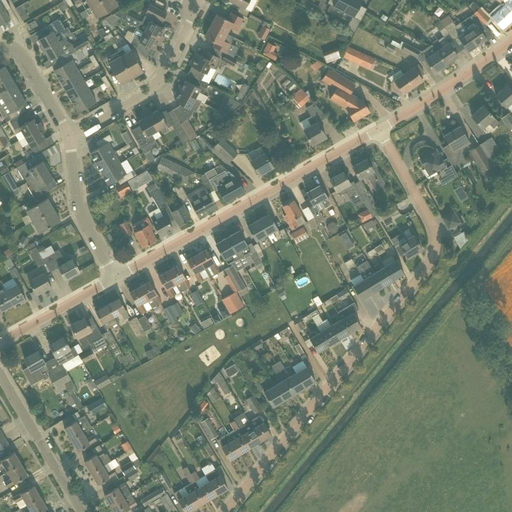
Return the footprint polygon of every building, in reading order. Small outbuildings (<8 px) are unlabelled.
[(11,8),(5,0),(0,0),(0,25),(10,19),(5,11),(11,8)] [(83,5),(86,10),(89,15),(93,13),(96,18),(118,5),(114,0),(85,0),(87,2),(83,5)] [(228,0),(244,8),(248,0),(228,0)] [(343,12),(349,0),(328,0),(327,3),(343,12)] [(360,5),(362,0),(349,0),(343,12),(360,21),(367,9),(360,5)] [(511,20),(511,0),(496,0),(502,6),(491,15),(503,29),(511,20)] [(472,1),(467,6),(473,12),(478,7),(472,1)] [(26,8),(24,4),(17,7),(20,12),(26,8)] [(319,14),(328,19),(329,16),(324,13),(325,12),(323,11),(327,5),(324,4),(319,14)] [(144,31),(162,41),(164,36),(161,34),(164,29),(160,26),(167,14),(150,5),(146,12),(142,21),(140,20),(137,27),(144,31)] [(474,14),(483,24),(490,18),(479,7),(473,13),(474,14)] [(128,10),(127,9),(123,9),(113,14),(123,20),(128,10)] [(217,14),(210,25),(226,34),(230,27),(237,31),(244,19),(231,12),(227,19),(217,14)] [(485,27),(483,24),(474,14),(462,22),(467,30),(477,45),(486,39),(480,30),(485,27)] [(462,21),(456,25),(448,15),(440,20),(445,27),(452,38),(453,40),(458,37),(468,51),(477,45),(467,30),(462,22),(462,21)] [(38,26),(35,20),(27,24),(31,30),(38,26)] [(65,37),(71,33),(67,27),(63,30),(62,33),(60,34),(55,25),(52,27),(50,24),(38,31),(41,38),(38,40),(41,46),(40,47),(42,50),(65,37)] [(223,40),(226,34),(210,25),(204,37),(215,43),(213,47),(225,53),(226,53),(230,44),(223,40)] [(260,31),(267,34),(270,30),(262,26),(260,31)] [(159,45),(162,41),(144,31),(137,27),(134,33),(135,34),(130,43),(144,57),(149,47),(154,49),(157,44),(159,45)] [(446,64),(457,56),(447,41),(452,38),(445,27),(439,31),(443,36),(437,40),(442,47),(437,51),(446,64)] [(65,37),(42,50),(44,54),(46,53),(49,59),(52,57),(55,61),(66,55),(60,46),(67,41),(65,37)] [(76,51),(89,43),(86,37),(73,45),(76,51)] [(262,53),(275,60),(278,54),(273,52),(276,46),(268,42),(262,53)] [(405,42),(405,43),(402,49),(416,57),(420,51),(405,42)] [(385,48),(392,52),(395,47),(388,43),(385,48)] [(425,59),(429,64),(434,72),(446,64),(437,51),(432,44),(422,51),(427,58),(425,59)] [(374,58),(348,46),(343,57),(370,68),(374,58)] [(327,62),(342,56),(338,47),(323,52),(327,62)] [(108,63),(121,84),(143,71),(131,50),(123,54),(121,50),(113,54),(115,59),(108,63)] [(196,53),(190,65),(206,73),(209,66),(214,69),(219,58),(205,50),(202,56),(196,53)] [(237,60),(226,53),(225,53),(221,60),(234,67),(237,60)] [(72,60),(53,70),(59,81),(78,70),(72,60)] [(247,69),(249,66),(237,60),(235,63),(247,69)] [(323,65),(318,60),(313,64),(317,69),(323,65)] [(424,74),(418,65),(417,64),(404,73),(404,74),(413,87),(423,80),(420,76),(424,74)] [(0,81),(10,75),(4,66),(0,68),(0,81)] [(391,84),(396,93),(400,90),(403,94),(413,87),(404,74),(404,73),(402,70),(400,69),(389,78),(392,82),(390,84),(391,84)] [(78,70),(59,81),(66,91),(84,81),(78,70)] [(345,107),(353,121),(370,112),(362,98),(359,99),(350,93),(352,89),(326,73),(322,80),(336,88),(330,98),(345,107)] [(0,93),(0,94),(15,85),(10,75),(0,81),(0,93)] [(180,84),(177,89),(201,102),(202,101),(205,103),(208,96),(203,94),(205,90),(186,80),(183,86),(180,84)] [(72,102),(90,91),(84,81),(66,91),(72,102)] [(116,95),(110,85),(108,82),(105,83),(107,87),(104,89),(110,99),(116,95)] [(0,105),(0,106),(21,94),(15,85),(0,94),(0,93),(0,105)] [(511,90),(507,85),(496,95),(506,107),(506,106),(511,112),(511,110),(511,90)] [(196,112),(201,102),(177,89),(175,94),(178,95),(175,101),(180,104),(179,106),(172,110),(180,123),(190,118),(194,110),(196,112)] [(292,97),(295,101),(293,102),(299,108),(309,98),(301,89),(292,97)] [(90,91),(72,102),(78,112),(96,102),(90,91)] [(245,94),(239,91),(236,97),(242,100),(245,94)] [(23,106),(26,104),(21,94),(0,106),(0,110),(4,117),(8,114),(11,120),(26,111),(23,106)] [(225,95),(222,101),(235,108),(241,103),(225,95)] [(304,130),(312,145),(326,137),(318,122),(327,117),(314,103),(306,108),(311,116),(307,118),(307,119),(300,122),(304,129),(304,130)] [(494,118),(483,106),(471,116),(482,128),(488,122),(492,127),(498,123),(494,118)] [(151,110),(146,113),(157,131),(166,125),(168,128),(174,124),(166,110),(160,113),(158,110),(152,113),(151,110)] [(141,148),(154,140),(151,134),(157,131),(146,113),(141,115),(143,119),(137,122),(140,126),(131,131),(141,148)] [(509,130),(511,127),(511,118),(508,113),(501,118),(509,130)] [(33,119),(26,123),(22,116),(10,123),(17,134),(22,130),(26,137),(42,127),(40,122),(37,124),(33,119)] [(0,139),(5,148),(11,144),(0,126),(0,139)] [(443,148),(448,157),(451,155),(460,157),(462,150),(461,148),(470,143),(460,126),(443,136),(449,144),(443,148)] [(45,132),(42,127),(26,137),(30,143),(24,146),(26,150),(23,151),(26,157),(45,146),(42,141),(45,139),(42,133),(45,132)] [(194,129),(186,134),(187,134),(190,139),(197,135),(194,129)] [(190,140),(190,139),(187,134),(180,138),(183,144),(190,140)] [(96,163),(114,153),(108,142),(112,140),(109,135),(95,143),(98,148),(90,153),(96,163)] [(214,147),(229,162),(237,153),(222,139),(214,147)] [(486,141),(479,145),(478,145),(491,166),(498,161),(486,141)] [(491,166),(478,145),(470,150),(482,171),(491,166)] [(251,161),(259,175),(273,167),(265,153),(261,147),(255,150),(258,157),(251,161)] [(423,170),(428,179),(437,174),(435,171),(439,168),(441,171),(439,178),(442,183),(452,178),(436,150),(420,159),(425,169),(423,170)] [(96,163),(102,174),(120,163),(114,153),(96,163)] [(157,168),(177,178),(183,166),(163,156),(157,168)] [(28,182),(48,170),(42,161),(38,163),(35,157),(24,163),(17,167),(23,179),(25,177),(28,182)] [(373,182),(381,177),(377,169),(378,169),(373,161),(369,163),(366,159),(353,167),(359,179),(366,175),(370,183),(373,182)] [(120,185),(134,176),(131,171),(126,174),(120,163),(102,174),(108,184),(117,179),(120,185)] [(42,194),(53,188),(49,182),(53,179),(48,170),(28,182),(30,186),(28,187),(35,198),(42,194)] [(354,207),(364,201),(365,201),(355,183),(354,182),(350,184),(343,172),(330,179),(337,192),(340,196),(346,193),(354,207)] [(193,209),(198,217),(216,208),(209,194),(215,191),(205,173),(200,176),(203,182),(202,183),(204,186),(186,195),(188,198),(193,209)] [(220,193),(225,202),(244,192),(236,177),(228,182),(222,173),(212,179),(220,193)] [(13,184),(10,178),(4,181),(8,187),(13,184)] [(368,209),(372,216),(376,214),(376,215),(380,213),(368,189),(367,190),(361,180),(355,183),(365,201),(364,201),(368,209)] [(121,197),(132,191),(127,182),(116,187),(121,197)] [(149,191),(159,207),(160,210),(168,206),(155,183),(147,187),(149,191)] [(188,198),(186,195),(180,184),(174,187),(182,202),(188,198)] [(327,197),(325,194),(320,185),(306,193),(309,197),(304,199),(317,223),(316,223),(320,230),(324,227),(321,221),(324,219),(319,210),(324,208),(330,205),(326,197),(327,197)] [(454,190),(460,199),(466,195),(461,186),(454,190)] [(60,220),(47,198),(35,205),(33,202),(27,206),(29,209),(27,210),(29,215),(31,214),(34,220),(33,221),(36,226),(37,225),(41,231),(39,232),(40,232),(42,231),(44,234),(50,231),(48,228),(60,220)] [(301,215),(293,200),(282,206),(287,214),(284,216),(287,223),(288,222),(292,230),(298,226),(305,221),(301,215)] [(171,212),(179,226),(191,219),(186,210),(183,205),(171,212)] [(380,222),(399,212),(395,205),(380,213),(376,215),(380,222)] [(372,216),(368,209),(358,214),(361,221),(372,216)] [(448,228),(457,223),(459,222),(453,211),(442,217),(448,228)] [(278,228),(274,222),(269,213),(258,220),(267,235),(278,228)] [(155,227),(160,236),(173,229),(168,221),(165,215),(157,220),(154,215),(150,217),(153,222),(155,227)] [(142,247),(156,240),(151,231),(154,230),(148,218),(143,220),(146,226),(134,232),(142,247)] [(363,224),(368,232),(376,228),(371,219),(363,224)] [(258,220),(247,226),(256,241),(267,235),(258,220)] [(125,221),(119,225),(126,237),(132,234),(125,221)] [(296,243),(308,236),(303,226),(290,233),(296,243)] [(287,236),(283,228),(279,231),(283,238),(287,236)] [(401,256),(405,254),(408,258),(411,259),(414,256),(414,254),(422,249),(409,229),(403,232),(407,239),(399,244),(400,245),(396,248),(401,256)] [(247,245),(244,239),(239,231),(227,237),(235,252),(236,252),(241,249),(244,255),(250,251),(247,245)] [(459,246),(469,240),(464,231),(454,236),(459,246)] [(341,242),(348,238),(344,232),(337,236),(341,242)] [(227,237),(216,244),(221,252),(224,258),(227,264),(239,257),(236,252),(235,252),(227,237)] [(256,250),(262,261),(266,259),(261,251),(262,250),(257,243),(253,245),(256,250)] [(381,244),(374,248),(377,252),(384,248),(381,244)] [(45,264),(38,253),(39,252),(36,245),(28,249),(38,266),(38,267),(40,266),(45,264)] [(84,246),(78,249),(81,255),(87,252),(84,246)] [(377,252),(374,248),(367,252),(370,257),(377,252)] [(218,270),(211,258),(207,249),(197,255),(204,268),(209,276),(214,273),(218,270)] [(45,264),(45,263),(50,272),(59,267),(60,270),(65,279),(79,271),(73,259),(66,263),(59,250),(43,258),(39,252),(38,253),(45,264)] [(256,265),(259,269),(264,266),(262,262),(262,261),(256,250),(249,254),(256,266),(256,265)] [(197,255),(187,260),(199,281),(203,279),(199,271),(204,268),(197,255)] [(354,263),(351,258),(344,262),(347,267),(354,263)] [(372,293),(382,287),(374,273),(375,272),(367,260),(356,266),(364,279),(363,279),(372,293)] [(404,274),(395,260),(385,266),(393,280),(404,274)] [(225,269),(238,291),(246,287),(233,264),(225,269)] [(190,287),(183,274),(178,265),(168,271),(175,284),(180,292),(190,287)] [(374,273),(382,287),(393,280),(385,266),(375,272),(374,273)] [(15,282),(16,281),(22,278),(16,267),(9,271),(15,282)] [(158,276),(163,285),(170,297),(175,295),(170,287),(175,284),(168,271),(158,276)] [(43,273),(28,281),(36,295),(51,287),(43,273)] [(352,286),(361,300),(372,293),(363,279),(352,286)] [(0,308),(1,311),(13,305),(13,304),(6,290),(0,280),(0,308)] [(152,308),(157,305),(162,303),(154,290),(149,281),(139,287),(152,308)] [(26,301),(21,292),(17,284),(6,290),(13,304),(13,305),(14,307),(26,301)] [(281,286),(276,289),(279,296),(285,293),(281,286)] [(152,308),(139,287),(129,292),(142,314),(152,308)] [(190,293),(197,305),(203,301),(197,289),(190,293)] [(336,294),(329,298),(332,303),(339,299),(349,294),(346,289),(336,294)] [(243,305),(235,291),(222,298),(230,312),(243,305)] [(129,316),(119,298),(107,305),(114,317),(121,313),(125,319),(129,316)] [(325,307),(332,303),(329,298),(322,302),(325,307)] [(177,302),(169,306),(175,317),(176,317),(183,313),(177,302)] [(114,317),(107,305),(95,312),(106,330),(118,323),(114,317)] [(341,319),(350,333),(360,326),(352,313),(356,311),(352,305),(338,313),(342,319),(341,319)] [(177,320),(176,317),(175,317),(169,306),(163,309),(171,323),(177,320)] [(316,309),(309,314),(312,318),(319,314),(316,309)] [(309,314),(302,318),(305,322),(312,318),(309,314)] [(145,331),(151,328),(152,327),(145,315),(138,318),(145,331)] [(220,320),(217,315),(212,318),(215,323),(220,320)] [(129,321),(137,336),(145,332),(137,317),(129,321)] [(107,344),(101,334),(97,327),(91,330),(85,318),(71,326),(78,338),(83,347),(90,343),(94,351),(107,344)] [(203,328),(213,323),(210,318),(200,323),(203,328)] [(350,333),(341,319),(331,325),(339,339),(350,333)] [(301,321),(295,324),(299,331),(303,329),(301,325),(303,324),(301,321)] [(320,332),(328,346),(339,339),(331,325),(320,332)] [(101,334),(107,344),(114,357),(122,352),(109,330),(101,334)] [(309,338),(317,352),(328,346),(320,332),(309,338)] [(49,345),(55,355),(56,358),(57,357),(61,364),(74,357),(69,347),(63,337),(57,341),(56,340),(55,339),(50,342),(49,343),(50,344),(49,345)] [(258,340),(251,345),(254,351),(262,346),(258,340)] [(250,346),(241,351),(244,357),(253,352),(250,346)] [(154,348),(145,351),(148,359),(157,356),(154,348)] [(92,350),(80,356),(83,361),(84,360),(85,362),(95,356),(92,350)] [(43,360),(38,351),(24,359),(31,371),(38,367),(42,375),(49,371),(43,360)] [(305,364),(309,361),(305,354),(300,357),(305,364)] [(280,360),(276,363),(280,370),(285,368),(280,360)] [(95,379),(100,376),(92,363),(87,366),(95,379)] [(224,368),(228,376),(239,371),(235,363),(224,368)] [(280,370),(276,363),(271,365),(276,373),(280,370)] [(296,373),(305,388),(315,381),(310,373),(307,366),(296,373)] [(111,382),(124,374),(121,369),(108,376),(109,377),(111,381),(111,382)] [(65,387),(57,372),(56,370),(49,374),(59,391),(65,387)] [(285,379),(294,394),(305,388),(296,373),(285,379)] [(232,395),(220,376),(216,379),(221,388),(219,389),(225,399),(232,395)] [(275,386),(283,400),(294,394),(285,379),(275,386)] [(263,389),(258,381),(254,384),(258,392),(263,389)] [(219,397),(213,386),(207,393),(212,401),(219,397)] [(264,392),(273,407),(283,400),(275,386),(264,392)] [(262,409),(253,395),(253,394),(246,399),(254,413),(262,409)] [(92,415),(107,406),(102,397),(87,406),(92,415)] [(202,399),(200,401),(193,410),(199,415),(208,403),(202,399)] [(271,435),(259,415),(259,414),(248,421),(260,441),(271,435)] [(64,428),(71,439),(83,432),(92,426),(85,415),(64,428)] [(200,422),(210,440),(218,435),(208,418),(200,422)] [(250,447),(260,441),(248,421),(242,424),(238,418),(234,420),(250,447)] [(239,454),(250,447),(234,420),(230,423),(234,430),(227,433),(239,454)] [(111,437),(121,431),(117,424),(107,430),(111,437)] [(87,439),(83,432),(71,439),(78,451),(96,440),(93,435),(87,439)] [(217,439),(217,440),(224,451),(229,460),(239,454),(227,433),(217,439)] [(3,435),(0,436),(0,449),(8,445),(3,435)] [(125,452),(132,448),(127,441),(121,445),(125,452)] [(207,457),(214,453),(207,442),(206,443),(200,446),(207,457)] [(84,461),(91,473),(103,466),(98,459),(105,455),(102,450),(84,461)] [(7,472),(21,464),(14,452),(0,460),(0,466),(3,465),(7,472)] [(141,465),(137,458),(131,461),(135,468),(141,465)] [(135,468),(131,461),(120,467),(125,475),(126,474),(135,468)] [(7,487),(28,475),(21,464),(7,472),(11,478),(4,483),(7,487)] [(98,484),(107,479),(116,474),(113,469),(106,473),(103,466),(91,473),(98,484)] [(182,469),(190,483),(195,480),(191,473),(187,466),(182,469)] [(135,468),(126,474),(130,480),(139,475),(139,474),(135,468)] [(209,482),(217,494),(227,488),(215,468),(205,474),(209,482)] [(191,473),(195,480),(199,478),(194,471),(191,473)] [(158,476),(161,480),(166,489),(172,486),(164,472),(158,476)] [(196,507),(206,501),(199,488),(195,480),(190,483),(184,486),(189,494),(188,494),(196,507)] [(209,482),(199,488),(206,501),(217,494),(209,482)] [(104,495),(110,505),(123,498),(130,493),(124,483),(113,490),(104,495)] [(27,505),(40,497),(34,485),(13,498),(16,502),(23,498),(27,505)] [(160,497),(167,493),(163,486),(141,499),(145,506),(160,497)] [(184,511),(187,511),(196,507),(188,494),(182,498),(178,490),(174,493),(180,504),(184,511)] [(110,505),(114,511),(123,511),(137,504),(130,493),(123,498),(110,505)] [(167,493),(160,497),(167,510),(175,506),(167,493)] [(39,511),(47,508),(40,497),(27,505),(31,511),(29,511),(39,511)]
